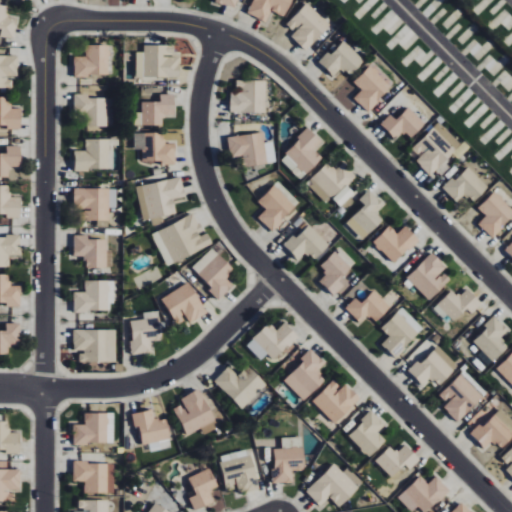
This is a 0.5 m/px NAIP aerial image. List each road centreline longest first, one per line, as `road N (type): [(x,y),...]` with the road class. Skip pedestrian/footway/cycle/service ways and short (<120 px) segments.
road 1 (residential): [(507,511),(241,246),(218,208),(199,133),(207,61),(219,33)]
road 2 (residential): [(511,297),(271,60),(219,33),(173,22),(62,19)]
road 3 (residential): [(62,19),(45,29),(44,511)]
road 4 (residential): [(0,388),(105,389),(158,378),(201,351),(275,279)]
road 5 (residential): [(394,0),(511,119)]
